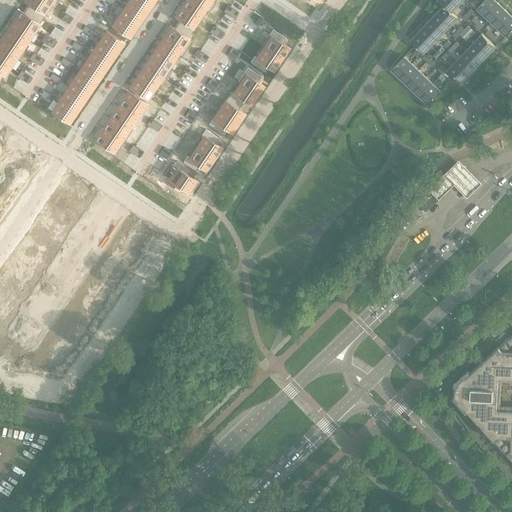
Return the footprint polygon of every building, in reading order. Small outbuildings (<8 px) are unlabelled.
[(41,0),(24,0),(25,0),(31,4),(27,9),(43,19),(51,7),(51,6),(49,5),(41,0)] [(144,0),(129,0),(129,1),(146,13),(152,5),(144,0)] [(191,0),(186,0),(182,7),(199,18),(199,19),(201,20),(207,11),(191,0)] [(210,0),(191,0),(207,11),(209,12),(215,3),(213,1),(213,2),(210,0)] [(458,5),(453,0),(438,0),(444,5),(452,12),(458,5)] [(485,15),(498,2),(495,0),(485,0),(478,8),(485,15)] [(129,1),(124,9),(141,21),(146,13),(129,1)] [(492,22),(505,9),(498,2),(485,15),(492,22)] [(225,10),(224,11),(229,15),(233,9),(228,5),(225,10)] [(457,18),(452,12),(444,5),(437,12),(450,25),(457,18)] [(182,7),(176,16),(182,20),(179,25),(192,33),(195,28),(193,27),(199,19),(199,18),(182,7)] [(20,11),(15,18),(34,31),(43,19),(27,9),(24,13),(20,11)] [(124,9),(118,17),(135,29),(141,21),(124,9)] [(233,9),(229,15),(234,18),(238,13),(233,9)] [(499,28),(511,15),(505,9),(492,22),(499,28)] [(60,13),(58,17),(63,20),(67,15),(62,11),(60,13)] [(450,25),(437,12),(430,19),(444,32),(450,25)] [(67,15),(63,20),(68,24),(72,18),(67,15)] [(511,29),(511,15),(499,28),(506,35),(511,29)] [(118,17),(113,25),(130,37),(135,29),(118,17)] [(260,17),(256,23),(261,26),(265,20),(260,17)] [(15,18),(9,27),(28,40),(34,31),(15,18)] [(444,32),(430,19),(424,26),(437,39),(444,32)] [(171,26),(166,34),(187,49),(192,41),(190,39),(194,35),(194,34),(192,33),(179,25),(175,29),(171,26)] [(213,28),(210,32),(215,35),(219,29),(214,26),(213,28)] [(437,39),(424,26),(417,33),(430,46),(437,39)] [(9,27),(3,36),(22,49),(28,40),(9,27)] [(219,29),(215,35),(220,39),(224,33),(219,29)] [(262,46),(264,47),(281,59),(289,47),(283,43),(286,38),(273,30),(262,46)] [(106,31),(101,39),(118,51),(124,43),(106,31)] [(430,46),(417,33),(410,40),(424,53),(430,46)] [(166,34),(161,42),(180,55),(182,56),(187,49),(166,34)] [(495,46),(482,34),(475,41),(488,54),(495,46)] [(44,38),(42,41),(47,44),(51,38),(46,35),(44,38)] [(3,36),(0,40),(0,47),(16,58),(22,49),(3,36)] [(51,38),(47,44),(52,48),(56,42),(51,38)] [(101,39),(95,47),(112,59),(118,51),(101,39)] [(488,54),(475,41),(468,48),(482,61),(488,54)] [(161,42),(156,49),(175,62),(180,55),(161,42)] [(0,47),(0,60),(10,67),(16,58),(0,47)] [(95,47),(90,55),(107,67),(112,59),(95,47)] [(255,57),(251,62),(264,71),(267,66),(273,70),(281,59),(264,47),(257,58),(255,57)] [(232,48),(229,51),(238,57),(241,54),(232,48)] [(482,61),(468,48),(462,55),(475,68),(482,61)] [(156,49),(151,57),(168,68),(168,69),(170,70),(175,62),(156,49)] [(195,54),(194,55),(199,59),(203,53),(198,50),(195,54)] [(229,51),(227,55),(236,61),(238,57),(229,51)] [(31,56),(29,59),(35,62),(39,56),(33,53),(31,56)] [(203,53),(199,59),(204,63),(208,57),(203,53)] [(90,55),(84,63),(102,75),(107,67),(90,55)] [(475,68),(462,55),(455,62),(468,75),(475,68)] [(39,56),(35,62),(40,66),(44,60),(39,56)] [(151,57),(146,64),(163,76),(163,75),(168,69),(168,68),(151,57)] [(411,63),(404,57),(392,70),(399,77),(411,63)] [(0,60),(0,77),(3,74),(5,75),(10,67),(0,60)] [(468,75),(455,62),(448,69),(454,75),(461,82),(468,75)] [(84,63),(79,71),(96,83),(102,75),(84,63)] [(419,70),(411,63),(399,77),(406,83),(419,70)] [(146,64),(141,71),(160,84),(159,85),(161,86),(162,86),(167,78),(163,75),(163,76),(146,64)] [(238,82),(240,84),(240,83),(257,95),(263,86),(257,81),(261,77),(248,68),(238,82)] [(426,77),(419,70),(406,83),(413,90),(426,77)] [(19,74),(17,77),(22,80),(26,74),(21,71),(19,74)] [(79,71),(74,79),(91,91),(96,83),(79,71)] [(141,71),(136,79),(153,90),(152,91),(154,92),(155,92),(159,85),(160,84),(141,71)] [(26,74),(22,80),(28,84),(32,78),(26,74)] [(433,84),(426,77),(413,90),(420,97),(433,84)] [(74,79),(68,87),(85,99),(91,91),(74,79)] [(136,79),(130,87),(147,98),(152,91),(153,90),(136,79)] [(211,79),(208,82),(217,88),(220,84),(211,79)] [(208,82),(206,86),(215,92),(217,88),(208,82)] [(232,91),(229,96),(242,105),(245,100),(251,104),(257,95),(240,83),(240,84),(234,92),(232,91)] [(440,90),(433,84),(420,97),(427,104),(440,90)] [(68,87),(63,95),(80,107),(85,99),(68,87)] [(129,92),(121,104),(139,116),(147,104),(129,92)] [(63,95),(57,103),(75,114),(80,107),(63,95)] [(229,96),(219,110),(238,123),(245,113),(238,109),(242,105),(229,96)] [(57,103),(52,111),(69,123),(75,114),(57,103)] [(121,104),(112,116),(131,128),(139,116),(121,104)] [(190,109),(187,113),(196,119),(198,115),(190,109)] [(219,110),(209,124),(222,133),(226,128),(232,132),(238,123),(219,110)] [(187,113),(185,117),(194,123),(196,119),(187,113)] [(112,116),(104,128),(124,141),(133,130),(133,129),(131,128),(112,116)] [(148,123),(147,124),(152,128),(156,122),(151,118),(148,123)] [(156,122),(152,128),(157,131),(161,125),(156,122)] [(104,128),(96,140),(101,144),(101,145),(108,150),(108,149),(116,154),(124,141),(104,128)] [(204,136),(197,147),(214,159),(221,147),(215,143),(219,138),(206,129),(202,135),(204,136)] [(28,145),(23,153),(40,165),(46,157),(28,145)] [(132,146),(129,151),(134,154),(138,148),(133,145),(132,146)] [(164,147),(162,151),(170,157),(173,153),(164,147)] [(187,156),(184,162),(197,171),(200,166),(206,170),(214,159),(197,147),(189,158),(187,156)] [(138,148),(134,154),(139,158),(143,152),(138,148)] [(162,151),(159,154),(168,160),(170,157),(162,151)] [(23,153),(17,161),(34,173),(40,165),(23,153)] [(459,160),(430,188),(440,198),(455,185),(468,198),(482,184),(459,160)] [(17,161),(12,169),(29,181),(34,173),(17,161)] [(177,167),(169,179),(171,180),(169,183),(179,190),(181,187),(188,192),(196,180),(177,167)] [(12,169),(7,177),(24,189),(29,181),(12,169)] [(72,175),(67,182),(84,194),(89,187),(72,175)] [(7,177),(1,185),(18,197),(24,189),(7,177)] [(67,182),(63,189),(80,201),(84,194),(67,182)] [(1,185),(0,186),(0,196),(13,205),(18,197),(1,185)] [(416,202),(426,212),(440,198),(430,188),(416,202)] [(63,189),(58,196),(75,208),(80,201),(63,189)] [(0,196),(0,207),(7,213),(13,205),(0,196)] [(58,196),(53,203),(70,215),(75,208),(58,196)] [(53,203),(48,210),(65,222),(70,215),(53,203)] [(43,214),(38,222),(55,233),(60,226),(43,214)] [(111,220),(106,227),(111,230),(116,223),(111,220)] [(38,222),(34,228),(51,240),(55,233),(38,222)] [(116,223),(111,230),(115,233),(118,229),(120,226),(116,223)] [(136,228),(130,238),(149,251),(155,241),(149,237),(152,232),(140,224),(136,229),(136,228)] [(34,228),(29,235),(46,247),(51,240),(34,228)] [(29,235),(24,242),(41,254),(46,247),(29,235)] [(124,247),(120,252),(133,261),(137,256),(143,260),(149,251),(130,238),(124,247)] [(24,242),(19,249),(37,261),(41,254),(24,242)] [(19,249),(15,256),(32,268),(37,261),(19,249)] [(88,253),(84,259),(90,263),(94,257),(88,253)] [(108,271),(125,283),(133,271),(127,267),(130,262),(117,254),(113,259),(115,260),(108,271)] [(15,256),(10,263),(27,275),(32,268),(15,256)] [(94,257),(90,263),(95,266),(97,263),(99,261),(94,257)] [(10,263),(5,270),(22,282),(27,275),(10,263)] [(104,268),(97,279),(118,294),(125,283),(108,271),(104,268)] [(5,270),(1,277),(18,289),(22,282),(5,270)] [(74,275),(70,281),(75,285),(79,279),(74,275)] [(1,277),(0,277),(0,286),(13,296),(18,289),(1,277)] [(79,279),(75,285),(80,288),(82,285),(84,282),(79,279)] [(89,290),(89,291),(93,293),(110,305),(118,294),(97,279),(89,290)] [(0,286),(0,297),(8,303),(13,296),(0,286)] [(80,307),(80,308),(82,309),(95,318),(98,313),(102,316),(110,305),(93,293),(86,304),(84,302),(80,307)] [(55,302),(51,308),(56,312),(60,306),(55,302)] [(60,306),(56,312),(62,315),(63,314),(66,309),(60,306)] [(82,309),(74,321),(93,334),(98,326),(92,322),(95,318),(82,309)] [(69,328),(88,341),(93,334),(74,321),(69,328)] [(67,327),(62,335),(83,349),(88,341),(69,328),(67,327)] [(484,357),(479,361),(481,363),(479,365),(469,374),(468,372),(454,385),(455,386),(455,397),(453,398),(466,412),(468,411),(478,423),(476,425),(480,429),(482,427),(494,440),(506,454),(511,460),(511,334),(499,347),(486,359),(484,357)] [(62,335),(57,342),(78,356),(83,349),(62,335)] [(52,350),(51,350),(53,351),(73,364),(78,356),(57,342),(52,350)] [(49,358),(48,358),(67,371),(73,364),(53,351),(49,358)] [(46,357),(41,365),(45,368),(42,372),(55,381),(58,376),(62,379),(67,371),(48,358),(49,358),(47,357),(46,357)] [(16,359),(12,365),(18,369),(22,363),(16,359)]
